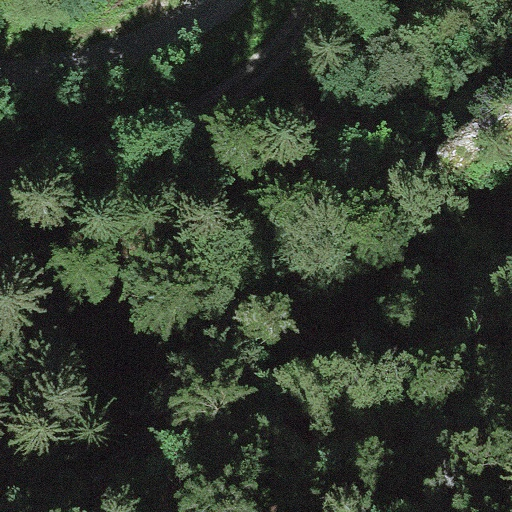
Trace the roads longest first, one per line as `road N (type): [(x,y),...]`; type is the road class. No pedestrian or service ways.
road 1 (track): [(327,0),(277,69),(210,129),(0,173)]
road 2 (unclassified): [(214,0),(191,26),(101,66),(0,84)]
